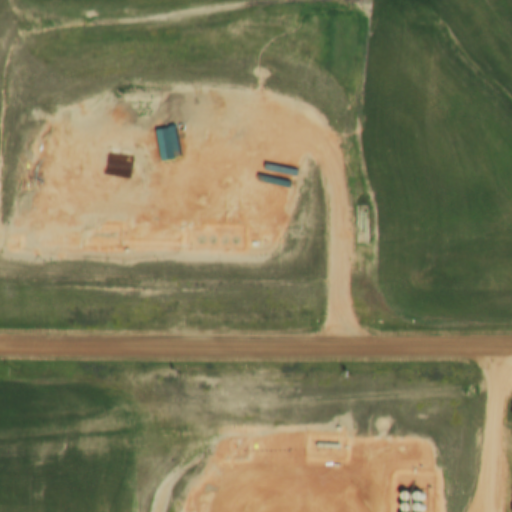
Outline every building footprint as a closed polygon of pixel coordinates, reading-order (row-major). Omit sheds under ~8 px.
[(48,132),(16,132),(16,146),(48,147),(48,132)] [(289,231),(287,197),(246,200),(248,233),(289,231)] [(44,200),(13,200),(13,213),(44,213),(44,200)] [(169,248),(166,216),(127,219),(130,252),(169,248)] [(150,487),(178,487),(178,470),(150,470),(150,487)]
